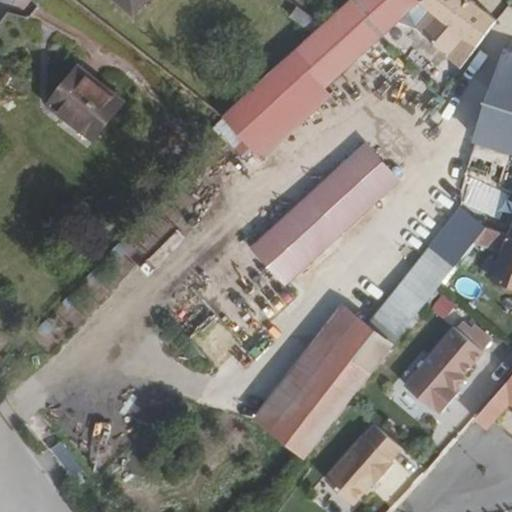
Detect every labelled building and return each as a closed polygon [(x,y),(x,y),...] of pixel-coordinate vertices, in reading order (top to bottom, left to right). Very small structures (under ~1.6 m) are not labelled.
[(117,0),(133,12),(142,0),(117,0)] [(253,149),(317,92),(326,84),(418,0),(349,0),(222,114),(253,149)] [(497,21),(471,0),(420,0),(438,15),(423,32),(447,52),(445,55),(460,68),(497,21)] [(511,52),(507,51),(477,139),(478,142),(511,152),(511,52)] [(124,100),(112,90),(81,65),(51,104),(69,119),(72,115),(97,135),(124,100)] [(323,99),(332,90),(326,84),(317,92),(323,99)] [(511,190),(511,152),(478,142),(464,182),(496,192),(498,186),(511,190)] [(284,282),(397,180),(366,146),(254,247),(284,282)] [(413,327),(476,242),(486,228),(462,209),(369,326),(392,344),(407,327),(411,330),(413,327)] [(511,284),(511,236),(510,236),(486,228),(476,242),(503,252),(494,277),(511,284)] [(30,309),(75,268),(71,264),(26,306),(30,309)] [(46,327),(92,285),(75,268),(30,309),(46,327)] [(286,405),(357,317),(342,305),(254,414),(268,426),(286,405)] [(303,455),(392,344),(369,326),(357,317),(286,405),(268,426),(303,455)] [(449,324),(401,387),(442,417),(490,354),(449,324)] [(511,374),(475,418),(487,428),(510,401),(511,398),(511,374)] [(394,461),(406,447),(379,424),(358,446),(329,480),(358,504),(374,486),(371,483),(375,478),(380,484),(397,464),(394,461)] [(63,441),(51,450),(74,479),(85,470),(63,441)]
